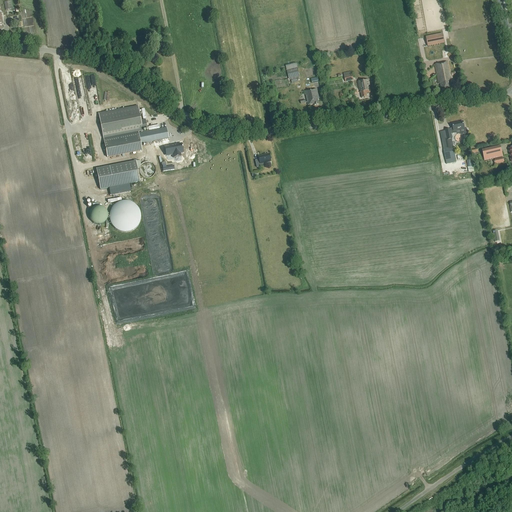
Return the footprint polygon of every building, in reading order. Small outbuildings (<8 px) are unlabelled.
[(443,34),(426,37),(428,47),(444,44),(443,34)] [(442,90),(452,88),(450,78),(452,78),(448,62),(435,65),(439,85),(440,84),(442,90)] [(286,66),(289,80),(300,78),(296,63),(286,66)] [(345,82),(353,80),(351,72),(343,74),(345,82)] [(369,80),(357,82),(359,90),(360,90),(360,92),(359,92),(359,93),(361,93),(362,98),(367,98),(366,94),(372,93),(369,80)] [(317,90),(305,92),(307,103),(308,106),(314,105),(314,106),(319,105),(318,100),(319,99),(317,90)] [(138,106),(98,114),(107,158),(142,152),(141,145),(138,132),(143,131),(142,130),(147,129),(146,125),(145,121),(145,120),(141,121),(138,106)] [(452,124),(453,129),(450,129),(451,134),(456,133),(458,134),(459,134),(462,136),(466,135),(467,132),(467,129),(465,128),(464,128),(463,122),(452,124)] [(143,131),(138,132),(141,145),(153,142),(169,139),(166,128),(143,133),(143,131)] [(452,140),(452,139),(451,134),(450,129),(445,130),(445,131),(440,132),(441,140),(445,156),(455,154),(452,140)] [(180,144),(165,147),(167,156),(171,155),(172,158),(180,157),(179,154),(182,153),(180,144)] [(484,161),(503,157),(500,146),(482,150),(484,161)] [(257,168),(264,166),(264,163),(270,162),(269,154),(258,156),(259,160),(255,161),(257,168)] [(136,162),(136,161),(96,169),(100,190),(140,182),(137,169),(139,169),(141,165),(140,161),(136,162)] [(500,188),(485,191),(487,197),(502,194),(500,188)] [(140,221),(141,217),(140,214),(139,210),(137,207),(135,205),(132,203),(128,202),(125,201),(121,202),(118,203),(115,205),(113,207),(111,210),(110,214),(109,217),(110,221),(111,224),(113,227),(115,229),(118,231),(121,232),(125,233),(128,232),(132,231),(135,229),(137,227),(139,224),(140,221)] [(107,218),(108,216),(107,213),(106,211),(104,209),(102,207),(100,207),(97,207),(95,207),(93,209),(91,211),(90,213),(89,216),(90,218),(91,221),(93,223),(95,224),(97,225),(100,225),(102,224),(104,223),(106,221),(107,218)]
